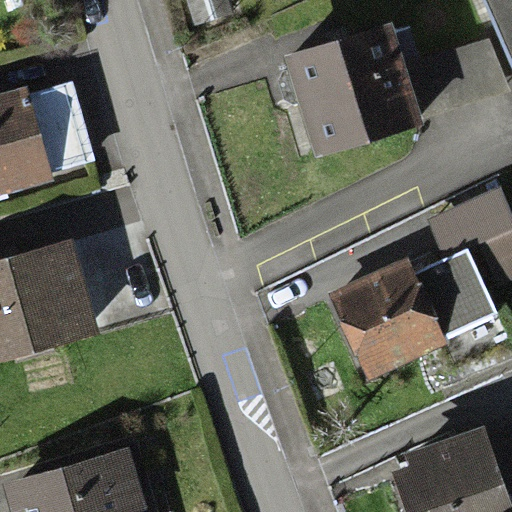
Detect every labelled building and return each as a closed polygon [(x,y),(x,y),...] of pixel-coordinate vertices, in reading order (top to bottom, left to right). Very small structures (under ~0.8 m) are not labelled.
[(511,0),(464,0),(511,105),(511,0)] [(381,15),(276,41),(301,139),(406,113),(381,15)] [(11,91),(0,93),(0,181),(32,173),(11,91)] [(511,242),(490,197),(426,227),(458,293),(511,267),(511,242)] [(60,244),(0,258),(0,344),(81,324),(60,244)] [(421,267),(330,290),(351,370),(441,347),(421,267)] [(496,511),(479,440),(393,462),(405,511),(496,511)] [(121,511),(107,456),(3,483),(10,511),(121,511)]
